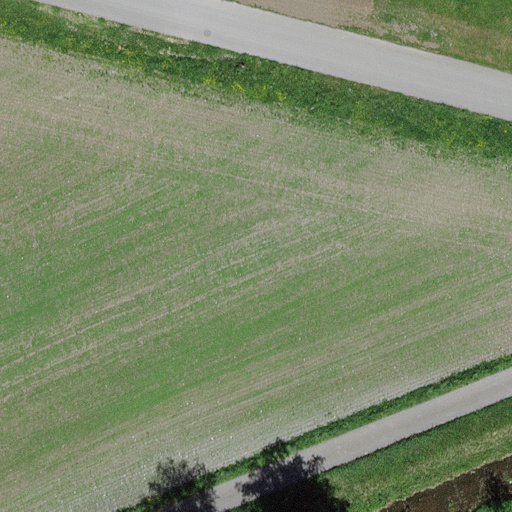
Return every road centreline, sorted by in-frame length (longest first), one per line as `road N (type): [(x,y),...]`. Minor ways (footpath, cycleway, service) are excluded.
road 1 (track): [(511,101),(119,0)]
road 2 (residential): [(511,388),(207,511)]
